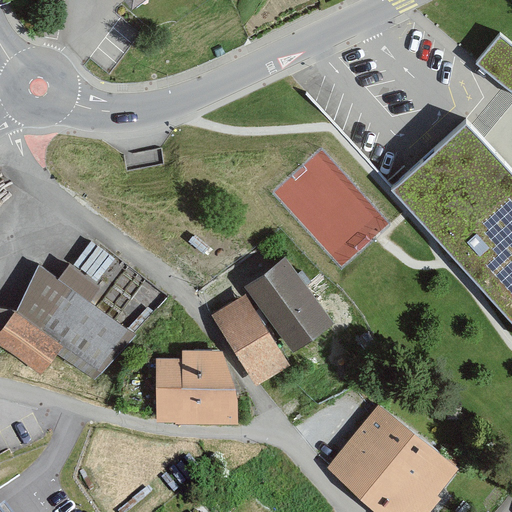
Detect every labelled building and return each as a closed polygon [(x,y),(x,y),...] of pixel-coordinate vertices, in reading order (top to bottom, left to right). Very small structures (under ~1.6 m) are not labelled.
[(151,0),(128,0),(137,11),(151,0)] [(511,48),(501,38),(476,64),(511,96),(511,48)] [(511,173),(467,125),(393,194),(511,323),(511,173)] [(287,258),(247,287),(297,354),(336,326),(287,258)] [(42,268),(12,310),(0,307),(0,345),(42,375),(56,355),(100,386),(136,335),(91,303),(102,288),(69,265),(58,280),(42,268)] [(290,367),(246,297),(214,318),(259,387),(290,367)] [(239,389),(222,354),(183,353),(183,361),(157,361),(156,424),(239,425),(239,389)] [(459,473),(379,405),(326,468),(378,511),(433,511),(443,500),(439,496),(459,473)]
